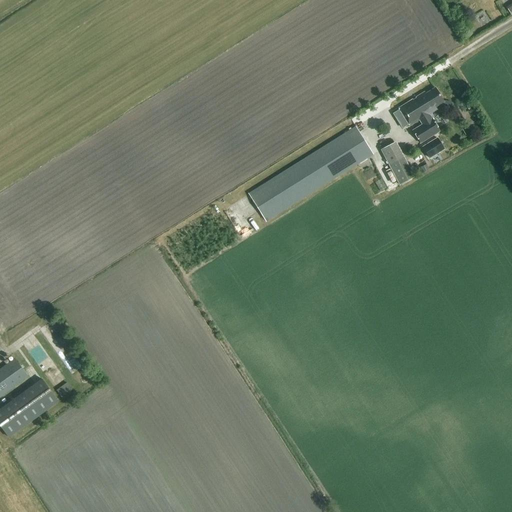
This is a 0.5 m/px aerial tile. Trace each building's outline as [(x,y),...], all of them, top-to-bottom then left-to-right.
[(437,110),(435,108),(444,102),(436,88),(426,94),(424,92),(400,108),(410,126),(419,120),(422,125),(413,131),(421,143),(423,142),(440,131),(429,114),(437,110)] [(465,104),(468,109),(474,105),(471,100),(465,104)] [(266,222),(374,155),(356,126),(249,193),(266,222)] [(438,139),(423,148),(430,159),(444,150),(438,139)] [(414,177),(396,142),(381,150),(400,185),(414,177)] [(0,397),(28,377),(15,359),(0,370),(0,397)] [(42,379),(0,409),(0,425),(9,438),(58,402),(42,379)] [(71,381),(60,389),(65,396),(77,388),(71,381)]
